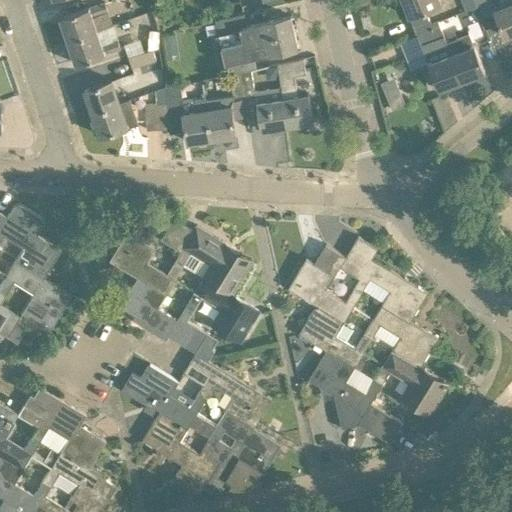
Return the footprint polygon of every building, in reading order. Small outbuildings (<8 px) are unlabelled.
[(402,0),(417,35),(433,29),(431,25),(426,11),(442,5),(439,0),(402,0)] [(466,11),(475,7),(472,0),(459,0),(464,10),(464,9),(465,11),(466,10),(466,11)] [(60,18),(68,41),(97,31),(92,17),(108,11),(105,2),(60,18)] [(511,2),(494,10),(505,37),(511,34),(511,2)] [(227,76),(239,73),(249,71),(245,71),(251,69),(249,58),(298,47),(291,16),(247,26),(244,14),(214,21),(225,64),(227,76)] [(433,29),(417,35),(421,45),(422,45),(429,63),(428,63),(439,90),(462,81),(447,44),(438,22),(431,25),(433,29)] [(147,49),(152,49),(156,49),(158,45),(159,30),(148,29),(147,45),(147,49)] [(97,31),(68,41),(76,64),(121,49),(118,40),(103,46),(97,31)] [(468,35),(447,44),(462,81),(485,71),(474,45),(472,46),(468,35)] [(155,60),(152,50),(127,58),(131,69),(137,67),(137,65),(155,60)] [(278,64),(281,87),(286,127),(313,123),(309,94),(298,96),(295,75),(306,74),(303,58),(278,64)] [(250,71),(249,71),(239,73),(244,105),(248,124),(260,122),(261,131),(286,127),(281,87),(253,91),(250,71)] [(231,95),(206,100),(208,110),(212,138),(236,135),(232,106),(244,105),(239,73),(227,76),(231,95)] [(84,90),(92,112),(120,103),(112,80),(84,90)] [(155,91),(155,104),(166,103),(165,87),(155,91)] [(404,107),(401,94),(385,99),(389,111),(404,107)] [(208,110),(206,100),(205,100),(205,98),(180,102),(182,113),(173,114),(175,127),(185,125),(188,142),(212,138),(208,110)] [(120,103),(92,112),(100,136),(137,123),(129,100),(120,103)] [(155,104),(158,130),(167,129),(166,103),(155,104)] [(145,131),(158,130),(155,104),(144,104),(145,131)] [(5,216),(0,212),(0,239),(2,236),(23,249),(15,261),(42,278),(60,249),(35,234),(42,224),(40,218),(18,204),(12,206),(5,216)] [(482,223),(497,241),(505,235),(490,216),(482,223)] [(161,239),(171,245),(183,225),(173,219),(161,239)] [(203,277),(232,294),(249,264),(222,249),(225,243),(197,225),(193,231),(183,225),(171,245),(181,251),(175,260),(184,264),(191,252),(211,264),(203,277)] [(110,260),(137,277),(166,294),(184,264),(175,260),(167,274),(147,262),(156,248),(128,231),(110,260)] [(358,236),(352,246),(372,259),(378,249),(358,236)] [(288,288),(316,305),(345,322),(363,293),(353,287),(344,302),(325,290),(339,267),(358,279),(359,277),(366,268),(346,256),(326,244),(314,263),(306,258),(288,288)] [(352,246),(346,256),(366,268),(372,259),(352,246)] [(372,259),(366,268),(359,277),(358,279),(353,287),(363,293),(371,280),(391,292),(383,305),(410,321),(428,292),(372,259)] [(15,261),(0,285),(0,294),(2,296),(0,299),(0,308),(7,313),(0,324),(0,332),(7,337),(16,321),(44,338),(70,295),(42,278),(15,261)] [(177,341),(186,347),(198,327),(189,320),(194,312),(186,306),(178,319),(158,307),(166,294),(137,277),(120,306),(136,316),(168,336),(177,341)] [(186,306),(194,312),(202,298),(222,310),(213,324),(241,340),(259,311),(232,294),(203,277),(186,306)] [(299,334),(326,351),(355,368),(373,338),(365,333),(355,348),(336,336),(345,322),(316,305),(299,334)] [(365,333),(373,338),(381,325),(400,337),(392,351),(421,367),(438,338),(410,321),(383,305),(365,333)] [(166,340),(168,336),(136,316),(133,320),(166,340)] [(208,332),(198,327),(186,347),(196,352),(196,353),(202,342),(208,332)] [(15,342),(20,334),(12,329),(7,337),(15,342)] [(202,342),(196,353),(209,360),(215,350),(212,348),(202,342)] [(360,424),(370,431),(376,420),(382,410),(371,403),(382,384),(374,379),(365,393),(347,382),(355,368),(326,351),(309,380),(336,396),(343,426),(341,427),(342,428),(357,424),(359,425),(360,424)] [(383,364),(374,379),(382,384),(391,371),(410,383),(402,397),(430,414),(448,384),(421,367),(392,351),(386,360),(381,356),(378,361),(383,364)] [(203,385),(198,393),(207,398),(215,384),(234,396),(226,409),(254,427),(272,399),(216,364),(209,360),(196,353),(196,352),(189,362),(209,375),(203,385)] [(183,372),(203,385),(209,375),(189,362),(183,372)] [(178,381),(150,364),(132,394),(160,412),(188,428),(190,426),(197,413),(207,398),(198,393),(189,407),(170,395),(178,381)] [(32,397),(29,395),(23,404),(43,416),(37,427),(31,436),(39,442),(48,428),(67,441),(60,452),(87,469),(105,440),(89,431),(92,426),(81,420),(85,414),(38,386),(32,397)] [(0,456),(22,469),(39,442),(31,436),(23,449),(3,438),(12,423),(11,423),(16,415),(17,414),(0,403),(0,456)] [(23,404),(17,414),(16,415),(37,427),(43,416),(23,404)] [(282,444),(254,427),(226,409),(216,425),(197,413),(190,426),(209,437),(207,440),(215,445),(210,454),(220,461),(204,487),(211,492),(216,485),(223,489),(230,478),(233,480),(234,486),(258,481),(257,474),(259,471),(263,474),(282,444)] [(382,410),(376,420),(396,432),(402,422),(382,410)] [(188,428),(160,412),(142,440),(182,464),(173,479),(200,495),(204,487),(220,461),(210,454),(215,445),(207,440),(200,452),(181,440),(188,428)] [(376,420),(370,431),(390,443),(396,432),(376,420)] [(51,466),(59,453),(50,448),(42,461),(51,466)] [(40,483),(48,487),(56,473),(76,485),(62,507),(59,511),(61,511),(64,508),(69,511),(99,511),(115,486),(87,469),(60,452),(59,453),(51,466),(40,483)] [(22,469),(0,456),(0,496),(3,498),(0,503),(0,511),(45,511),(37,506),(48,487),(40,483),(21,471),(22,469)] [(46,511),(59,511),(62,507),(43,495),(37,506),(46,511)]
